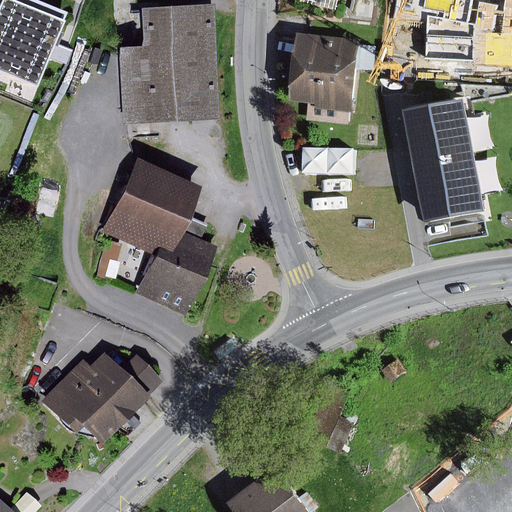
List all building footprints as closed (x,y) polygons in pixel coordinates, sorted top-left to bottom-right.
[(52,31),(60,13),(25,0),(0,0),(0,77),(30,89),(47,45),(50,46),(45,58),(62,65),(68,50),(55,45),(59,34),(52,31)] [(511,66),(511,0),(401,0),(398,24),(431,26),(430,63),(511,66)] [(208,119),(201,3),(126,8),(129,47),(111,48),(117,125),(208,119)] [(297,34),(290,101),(308,103),(306,121),(352,126),(358,70),(373,71),(376,47),(361,45),(361,41),(297,34)] [(472,153),(462,100),(402,111),(413,165),(472,153)] [(483,209),(472,153),(413,165),(424,220),(483,209)] [(127,160),(95,233),(146,255),(130,292),(180,314),(210,247),(196,241),(203,226),(177,215),(190,188),(127,160)] [(118,244),(104,240),(96,275),(109,278),(118,244)] [(45,312),(55,285),(35,277),(25,304),(45,312)] [(54,337),(61,319),(50,315),(43,334),(54,337)] [(239,348),(231,338),(214,351),(221,361),(239,348)] [(84,365),(78,359),(34,402),(66,434),(72,428),(90,446),(155,382),(131,357),(115,372),(97,353),(84,365)] [(340,416),(327,447),(344,454),(357,423),(340,416)] [(312,511),(278,466),(228,504),(233,511),(312,511)] [(5,511),(0,506),(0,511),(33,511),(38,507),(23,493),(5,511)]
